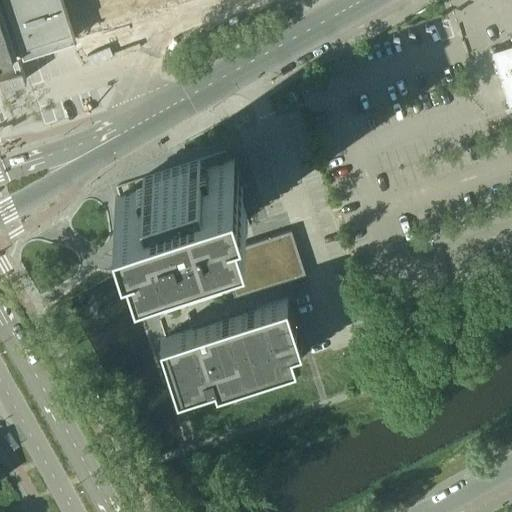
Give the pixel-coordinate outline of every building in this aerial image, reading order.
[(61,0),(74,38),(191,0),(61,0)] [(16,53),(0,2),(0,58),(9,55),(16,53)] [(511,44),(492,50),(509,104),(511,102),(511,44)] [(354,69),(350,57),(339,61),(342,73),(354,69)] [(0,79),(2,87),(27,79),(22,66),(0,72),(0,79)] [(137,249),(138,249),(163,241),(166,250),(166,251),(223,233),(223,231),(220,222),(245,215),(246,214),(238,188),(243,187),(234,159),(229,160),(228,161),(203,169),(200,160),(200,159),(116,186),(120,196),(115,197),(124,225),(129,224),(137,249)] [(231,248),(228,249),(220,252),(235,296),(306,273),(305,272),(297,275),(284,232),(292,230),(291,229),(231,248)] [(166,336),(165,337),(160,338),(178,392),(215,380),(217,386),(271,368),(296,360),(292,346),(298,344),(302,343),(287,297),(166,336)]
